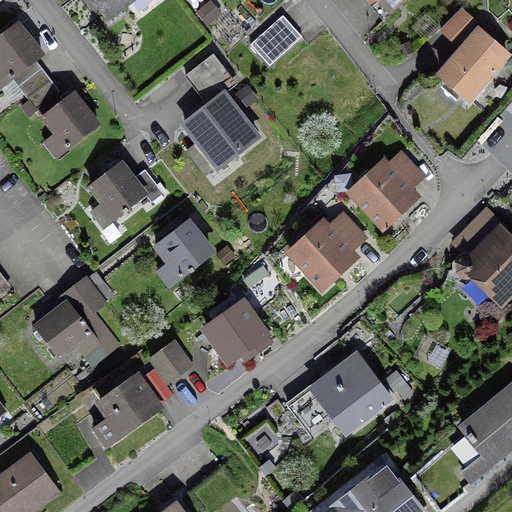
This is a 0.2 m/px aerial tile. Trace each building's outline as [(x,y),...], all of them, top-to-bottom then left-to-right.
[(90,0),(106,20),(131,0),(90,0)] [(301,36),(283,17),(253,45),(271,64),(301,36)] [(30,63),(40,56),(16,25),(0,37),(0,85),(9,79),(9,80),(30,63)] [(504,55),(478,32),(439,77),(465,100),(504,55)] [(37,71),(30,63),(9,80),(25,99),(49,81),(40,69),(37,71)] [(58,93),(49,81),(25,99),(27,102),(20,108),(27,117),(35,111),(41,119),(62,103),(55,95),(58,93)] [(72,95),(62,103),(41,119),(65,149),(96,126),(72,95)] [(226,99),(190,128),(225,170),(260,142),(226,99)] [(381,229),(415,198),(382,163),(371,173),(364,172),(359,177),(359,184),(348,194),(381,229)] [(161,194),(143,171),(131,180),(119,164),(89,188),(101,203),(90,212),(101,227),(122,212),(124,214),(127,212),(125,210),(143,196),(149,203),(161,194)] [(190,269),(209,255),(185,224),(182,226),(179,221),(172,227),(175,231),(154,247),(178,279),(187,271),(189,274),(192,271),(190,269)] [(320,289),(354,259),(321,223),(310,233),(304,232),(298,237),(298,244),(287,254),(320,289)] [(511,285),(511,248),(498,235),(472,262),(469,259),(462,260),(457,265),(457,272),(462,277),(470,277),(473,274),(499,299),(511,285)] [(103,304),(85,280),(73,289),(91,313),(103,304)] [(91,313),(73,289),(61,298),(65,304),(34,328),(57,358),(89,334),(97,345),(99,343),(107,353),(116,346),(91,313)] [(240,305),(205,330),(227,361),(245,349),(249,355),(267,342),(240,305)] [(178,376),(160,351),(148,360),(166,384),(178,376)] [(388,400),(354,356),(318,384),(328,397),(320,402),(344,433),(388,400)] [(171,396),(164,386),(153,370),(141,378),(160,404),(171,396)] [(103,445),(156,407),(136,379),(133,381),(130,376),(120,383),(123,388),(99,405),(108,418),(92,429),(103,445)] [(511,391),(490,410),(486,405),(460,426),(468,435),(465,437),(471,444),(473,442),(483,454),(460,473),(469,484),(511,448),(511,391)] [(30,456),(0,477),(0,511),(21,511),(20,510),(52,487),(30,456)] [(419,511),(420,511),(398,484),(397,484),(384,468),(379,472),(375,476),(373,482),(372,487),(367,480),(358,487),(353,488),(348,491),(344,496),(341,501),(333,507),(336,511),(419,511)] [(238,487),(226,472),(199,493),(211,508),(238,487)]
